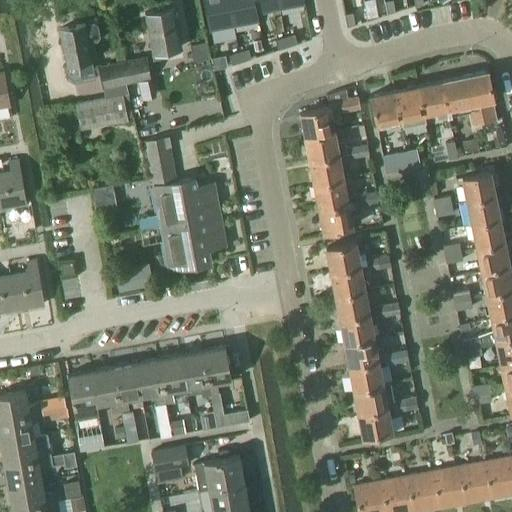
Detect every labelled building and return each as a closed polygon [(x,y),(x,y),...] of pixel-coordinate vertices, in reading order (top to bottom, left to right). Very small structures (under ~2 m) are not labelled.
[(228,0),(203,0),(209,30),(233,25),(228,0)] [(228,0),(233,25),(258,20),(257,12),(255,12),(253,0),(228,0)] [(253,0),(255,12),(257,12),(279,8),(277,0),(253,0)] [(392,0),(388,0),(384,1),(387,13),(395,11),(392,0)] [(158,8),(157,10),(144,13),(153,59),(167,56),(166,50),(181,47),(173,7),(165,9),(163,7),(158,8)] [(375,7),(365,9),(367,18),(377,16),(375,7)] [(344,14),(347,26),(355,24),(352,12),(344,14)] [(94,72),(92,59),(88,42),(97,41),(99,37),(97,25),(93,22),(85,24),(84,23),(59,28),(66,64),(78,62),(80,74),(94,72)] [(294,33),(284,36),(288,46),(297,43),(294,33)] [(284,36),(275,39),(278,49),(288,46),(284,36)] [(248,48),(238,51),(241,61),(251,58),(248,48)] [(238,51),(228,54),(231,64),(241,61),(238,51)] [(146,55),(122,61),(126,84),(151,79),(146,55)] [(104,89),(126,84),(122,61),(99,66),(104,89)] [(487,70),(441,79),(447,115),(468,111),(471,125),(497,119),(492,99),(493,99),(487,70)] [(0,106),(9,105),(3,71),(0,71),(0,106)] [(447,115),(441,79),(417,84),(423,113),(435,111),(436,117),(447,115)] [(413,123),(412,116),(423,113),(417,84),(394,89),(401,126),(413,123)] [(299,112),(304,136),(334,130),(332,120),(341,118),(340,112),(350,110),(345,88),(327,94),(328,102),(328,106),(299,112)] [(389,128),(401,126),(394,89),(370,94),(376,123),(388,121),(389,128)] [(133,119),(127,92),(75,104),(81,130),(133,119)] [(344,153),(343,148),(345,147),(344,141),(337,143),(334,130),(304,136),(308,160),(339,154),(344,153)] [(444,142),(448,159),(457,157),(454,140),(444,142)] [(369,154),(367,143),(355,145),(357,157),(369,154)] [(357,157),(355,145),(345,147),(343,148),(344,153),(345,159),(357,157)] [(406,150),(410,167),(419,165),(416,148),(406,150)] [(397,152),(383,155),(386,170),(386,172),(410,167),(406,150),(397,152)] [(339,154),(308,160),(313,184),(344,178),(339,154)] [(194,177),(177,181),(172,157),(148,162),(153,185),(169,269),(210,261),(207,247),(225,244),(213,182),(195,185),(194,177)] [(11,170),(0,171),(0,208),(25,204),(17,159),(9,160),(11,170)] [(466,200),(495,194),(490,171),(461,177),(466,200)] [(313,184),(317,207),(348,202),(344,178),(313,184)] [(93,188),(97,210),(114,207),(110,185),(93,188)] [(364,192),(366,204),(378,201),(376,190),(364,192)] [(354,206),(366,204),(364,192),(352,195),(354,206)] [(449,194),(432,198),(434,207),(451,203),(449,194)] [(500,218),(495,194),(466,200),(471,224),(500,218)] [(47,225),(66,222),(63,199),(44,202),(47,225)] [(353,226),(348,202),(317,207),(322,232),(353,226)] [(451,203),(434,207),(436,216),(453,213),(451,203)] [(500,218),(471,224),(465,225),(468,238),(473,237),(476,247),(504,241),(500,218)] [(355,241),(325,247),(330,271),(360,265),(366,264),(364,253),(358,254),(355,241)] [(442,245),(444,254),(461,250),(459,241),(442,245)] [(509,265),(504,241),(476,247),(480,271),(509,265)] [(461,250),(444,254),(445,263),(462,259),(461,250)] [(376,257),(379,268),(390,266),(388,254),(376,257)] [(376,257),(366,259),(368,270),(379,268),(376,257)] [(28,270),(9,274),(16,309),(43,304),(35,259),(27,261),(28,270)] [(72,261),(60,264),(62,275),(74,273),(72,261)] [(360,265),(330,271),(334,295),(365,289),(363,279),(368,278),(366,264),(360,265)] [(485,294),(511,288),(511,278),(509,265),(480,271),(485,294)] [(135,268),(115,271),(118,290),(138,287),(135,268)] [(0,311),(16,309),(9,274),(0,275),(0,311)] [(453,301),(470,297),(468,288),(451,292),(453,301)] [(511,313),(511,288),(485,294),(490,318),(511,313)] [(365,289),(334,295),(339,318),(369,312),(365,289)] [(472,307),(470,297),(453,301),(455,310),(472,307)] [(386,303),(388,315),(400,313),(397,301),(386,303)] [(376,317),(388,315),(386,303),(374,306),(375,312),(376,317)] [(374,336),(369,312),(339,318),(343,342),(374,336)] [(477,335),(462,338),(464,348),(480,344),(495,342),(495,341),(511,337),(511,313),(490,318),(493,330),(477,335)] [(468,322),(459,324),(460,331),(470,329),(468,322)] [(378,360),(374,336),(343,342),(348,365),(378,360)] [(511,337),(495,341),(495,342),(500,365),(511,362),(511,337)] [(210,395),(219,394),(217,382),(231,380),(225,344),(202,348),(210,395)] [(481,353),(480,344),(464,348),(465,357),(481,353)] [(202,348),(179,352),(186,388),(187,394),(200,391),(201,397),(202,397),(210,395),(202,348)] [(406,348),(394,351),(397,362),(409,360),(406,348)] [(383,353),(383,356),(385,364),(397,362),(394,351),(383,353)] [(186,388),(179,352),(157,356),(165,404),(174,402),(172,390),(186,388)] [(165,404),(157,356),(134,361),(141,396),(155,394),(157,405),(165,404)] [(383,383),(378,360),(348,365),(352,389),(383,383)] [(142,401),(141,396),(134,361),(112,365),(120,412),(129,410),(128,404),(142,401)] [(511,362),(500,365),(505,389),(511,387),(511,362)] [(41,365),(29,367),(30,374),(42,372),(41,365)] [(112,414),(120,412),(112,365),(89,369),(96,404),(110,402),(112,414)] [(98,415),(96,404),(89,369),(66,373),(75,419),(98,415)] [(36,379),(24,381),(27,393),(38,391),(36,379)] [(352,389),(357,413),(388,407),(394,406),(393,401),(389,382),(383,383),(352,389)] [(471,385),(472,395),(490,392),(488,382),(471,385)] [(0,394),(0,417),(42,410),(40,402),(28,404),(25,390),(0,394)] [(490,392),(472,395),(474,404),(491,400),(490,392)] [(219,394),(210,395),(216,426),(224,424),(222,413),(219,394)] [(416,396),(404,399),(406,410),(418,407),(416,396)] [(54,408),(52,399),(40,402),(42,410),(50,409),(54,408)] [(392,431),(389,417),(389,414),(394,413),(394,412),(406,410),(404,399),(393,401),(394,406),(388,407),(357,413),(362,438),(392,431)] [(50,409),(42,410),(43,419),(51,417),(50,409)] [(0,417),(0,441),(33,435),(31,421),(43,419),(42,410),(0,417)] [(169,422),(171,434),(184,432),(181,419),(177,420),(169,422)] [(114,427),(116,440),(125,439),(123,431),(122,426),(114,427)] [(138,440),(136,429),(123,431),(125,439),(125,442),(138,440)] [(452,431),(444,433),(446,444),(450,443),(454,442),(452,431)] [(480,442),(478,431),(470,432),(472,443),(480,442)] [(76,436),(79,450),(88,449),(86,434),(76,436)] [(36,449),(33,435),(0,441),(0,445),(3,464),(50,455),(48,447),(36,449)] [(150,450),(154,470),(187,464),(183,444),(150,450)] [(65,467),(76,465),(74,451),(62,453),(65,467)] [(207,489),(244,482),(239,454),(193,463),(198,490),(207,489)] [(51,464),(50,455),(3,464),(7,486),(41,480),(39,466),(51,464)] [(491,497),(511,493),(511,464),(510,455),(484,460),(491,497)] [(465,502),(491,497),(484,460),(458,464),(465,502)] [(439,507),(465,502),(458,464),(432,469),(439,507)] [(413,511),(439,507),(432,469),(406,474),(413,511)] [(385,511),(412,511),(413,511),(406,474),(379,479),(385,511)] [(82,495),(79,479),(63,483),(66,498),(82,495)] [(357,511),(385,511),(379,479),(353,484),(357,511)] [(58,500),(56,492),(44,494),(41,480),(7,486),(11,508),(58,500)] [(207,489),(211,511),(237,511),(249,510),(244,482),(207,489)] [(74,511),(85,510),(83,495),(67,498),(69,511),(74,511)] [(60,509),(58,500),(11,508),(11,511),(46,511),(47,511),(60,509)]
